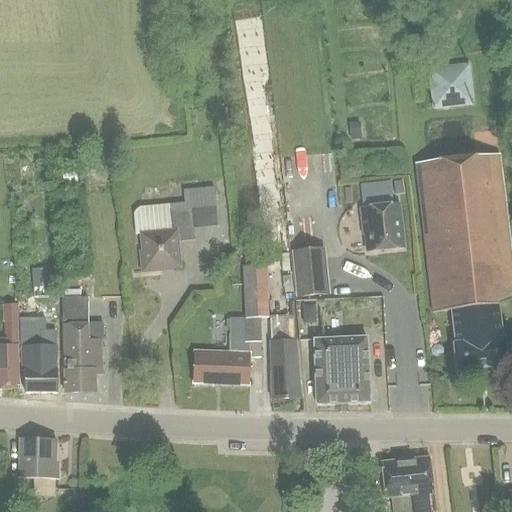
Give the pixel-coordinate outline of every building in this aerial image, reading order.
[(471,67),(428,71),(432,114),(475,110),(471,67)] [(430,292),(433,314),(451,313),(454,344),(451,345),(454,372),(505,367),(503,340),(500,340),(497,308),(511,302),(511,269),(500,155),(416,164),(430,292)] [(403,183),(393,183),(394,196),(404,195),(403,183)] [(402,250),(397,206),(360,210),(362,228),(366,227),(369,254),(402,250)] [(135,237),(140,236),(142,257),(140,257),(141,276),(159,274),(158,272),(180,270),(178,245),(194,243),(191,211),(169,213),(168,207),(139,210),(138,211),(134,214),(133,217),(135,237)] [(322,252),(294,254),(298,299),(327,296),(322,252)] [(194,353),(192,388),(249,390),(250,345),(261,345),(261,321),(268,321),(266,267),(245,269),(246,335),(229,336),(230,354),(194,353)] [(33,299),(51,298),(50,271),(32,271),(33,299)] [(284,300),(284,330),(279,330),(278,338),(296,338),(297,300),(284,300)] [(87,301),(62,302),(64,396),(95,395),(95,379),(101,379),(101,342),(88,343),(87,301)] [(16,308),(3,308),(3,325),(5,325),(6,349),(0,348),(0,391),(18,391),(16,308)] [(25,373),(26,395),(56,396),(55,334),(45,335),(44,322),(21,323),(21,373),(25,373)] [(366,341),(340,342),(343,407),(369,406),(366,341)] [(340,342),(313,343),(316,407),(343,407),(340,342)] [(267,346),(271,402),(301,401),(295,344),(267,346)] [(58,483),(58,466),(55,466),(56,443),(20,442),(19,481),(9,482),(12,510),(30,508),(27,482),(58,483)] [(428,511),(427,496),(433,496),(429,461),(405,463),(409,499),(414,498),(415,511),(428,511)] [(406,511),(405,499),(409,499),(405,463),(381,466),(385,501),(391,500),(392,511),(406,511)]
